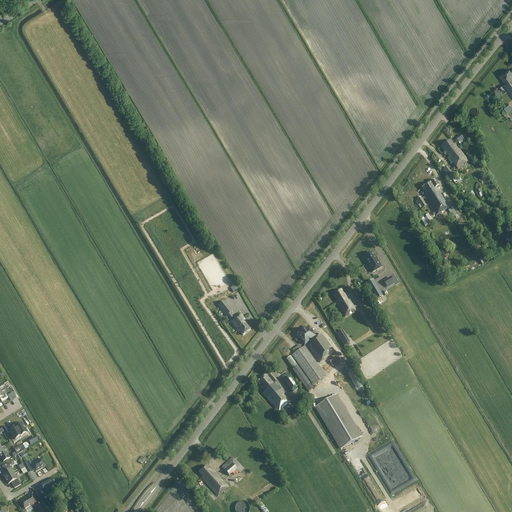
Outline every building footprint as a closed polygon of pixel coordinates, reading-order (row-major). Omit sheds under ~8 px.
[(511,96),(511,74),(509,70),(500,77),(505,84),(503,85),(511,96)] [(456,146),(456,145),(454,146),(450,140),(441,147),(445,151),(443,153),(445,156),(447,155),(449,157),(448,159),(451,164),(453,163),(458,169),(468,162),(457,147),(456,147),(456,146)] [(477,155),(471,148),(465,152),(471,160),(477,155)] [(441,169),(449,180),(451,178),(447,172),(448,171),(446,169),(445,169),(444,168),(441,169)] [(453,179),(456,184),(465,179),(462,174),(453,179)] [(423,200),(426,198),(436,215),(447,209),(443,203),(445,202),(440,194),(438,195),(437,192),(438,191),(437,189),(440,188),(439,186),(435,180),(422,188),(426,195),(424,196),(425,196),(422,198),(421,197),(417,199),(417,200),(416,201),(420,208),(422,207),(422,208),(426,206),(423,200)] [(459,218),(453,208),(448,210),(450,214),(452,213),(454,217),(455,216),(457,219),(459,218)] [(366,262),(372,273),(382,267),(375,256),(374,256),(372,253),(364,257),(367,261),(366,262)] [(376,301),(383,297),(373,281),(366,285),(376,301)] [(341,290),(333,295),(336,300),(335,301),(345,318),(348,316),(348,313),(351,312),(353,313),(356,311),(349,300),(348,301),(341,290)] [(223,302),(218,306),(226,317),(227,316),(230,313),(231,313),(223,302)] [(240,314),(234,318),(230,313),(227,316),(231,321),(230,322),(238,332),(239,331),(243,335),(250,330),(244,321),(245,320),(240,314)] [(320,363),(334,353),(320,334),(315,337),(309,328),(309,327),(298,335),(305,345),(306,344),(320,363)] [(337,331),(345,344),(350,341),(342,328),(337,331)] [(313,386),(326,377),(305,346),(292,355),(313,386)] [(310,384),(298,366),(292,370),(305,388),(310,384)] [(274,383),(277,381),(270,373),(268,375),(274,383)] [(282,379),(284,382),(292,392),(297,388),(290,378),(288,375),(282,379)] [(279,412),(291,402),(287,397),(285,398),(283,395),(285,394),(278,386),(277,388),(266,376),(257,384),(265,392),(263,394),(272,405),(272,404),(279,412)] [(356,381),(355,377),(353,378),(357,387),(361,385),(359,379),(356,381)] [(356,406),(372,434),(381,429),(375,419),(371,422),(367,414),(370,412),(366,403),(358,408),(357,405),(359,404),(354,394),(358,392),(354,385),(351,387),(348,382),(343,385),(355,406),(356,406)] [(362,437),(337,395),(315,408),(340,450),(362,437)] [(27,428),(24,429),(21,424),(15,427),(21,437),(26,434),(28,436),(31,434),(27,428)] [(16,440),(21,437),(15,427),(10,431),(13,436),(10,438),(14,444),(17,442),(16,440)] [(28,440),(23,442),(27,449),(31,447),(28,440)] [(155,447),(159,450),(164,444),(160,441),(155,447)] [(2,448),(0,448),(0,457),(3,463),(4,462),(10,458),(7,452),(5,453),(2,448)] [(350,457),(360,474),(365,471),(356,453),(350,457)] [(239,474),(244,469),(233,457),(221,467),(224,471),(229,476),(236,470),(239,474)] [(46,466),(42,459),(32,465),(29,460),(25,463),(29,470),(33,467),(36,472),(46,466)] [(5,479),(14,474),(11,469),(10,466),(14,463),(13,460),(1,466),(5,472),(2,474),(5,479)] [(218,496),(228,487),(225,484),(224,485),(221,482),(223,481),(212,469),(211,471),(206,466),(199,473),(203,477),(201,478),(215,493),(218,496)] [(14,474),(5,479),(8,484),(11,483),(15,489),(21,485),(19,482),(17,479),(14,474)] [(51,480),(40,486),(44,493),(55,486),(51,480)] [(397,500),(399,505),(417,494),(415,490),(397,500)] [(39,511),(46,511),(41,503),(38,505),(32,495),(26,498),(27,499),(21,502),(25,509),(31,506),(31,507),(34,505),(36,507),(39,511)] [(411,511),(426,511),(423,503),(410,509),(411,511)]
